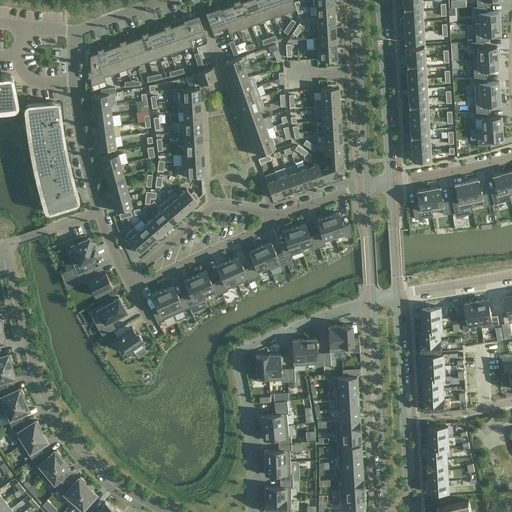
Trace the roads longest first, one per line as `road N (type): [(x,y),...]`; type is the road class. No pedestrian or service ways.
road 1 (residential): [(5,245),(26,341),(51,406),(84,452),(136,497),(171,511)]
road 2 (residential): [(374,303),(248,345),(237,357),(251,511)]
road 3 (residential): [(171,0),(71,32),(81,152),(99,212)]
road 4 (residential): [(408,511),(396,302)]
road 5 (residential): [(374,303),(386,511)]
road 6 (residential): [(357,0),(367,188)]
road 7 (residential): [(388,185),(378,0)]
road 8 (residential): [(128,280),(214,208),(274,216)]
road 9 (residential): [(274,216),(131,287)]
road 10 (residential): [(511,155),(388,185)]
